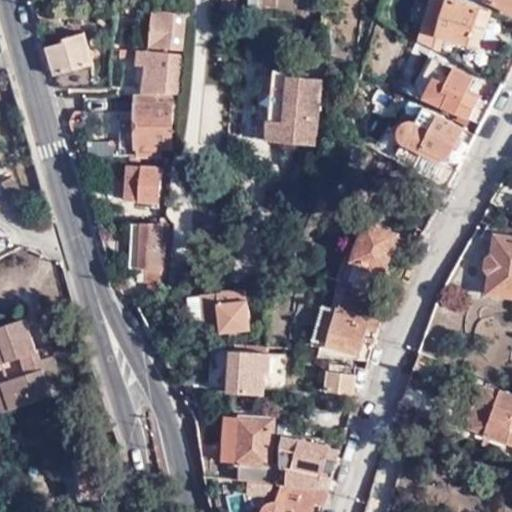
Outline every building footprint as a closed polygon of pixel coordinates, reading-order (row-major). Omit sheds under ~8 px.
[(308,0),(308,12),(320,13),(321,0),(308,0)] [(450,0),(431,0),(420,40),(441,51),(445,37),(480,47),(490,12),(450,0)] [(511,0),(493,0),(511,9),(511,0)] [(185,9),(154,10),(150,47),(180,49),(185,9)] [(60,10),(38,10),(42,23),(61,19),(60,10)] [(67,41),(48,46),(60,89),(86,88),(80,67),(94,62),(85,32),(65,37),(67,41)] [(180,55),(139,51),(136,94),(155,94),(160,94),(161,89),(162,74),(178,75),(180,55)] [(440,104),(456,111),(466,93),(473,76),(457,68),(449,85),(440,104)] [(177,90),(178,75),(162,74),(161,89),(177,90)] [(290,76),(290,77),(289,87),(272,86),(267,139),(315,145),(321,79),(290,76)] [(289,87),(290,77),(273,76),(272,86),(289,87)] [(427,96),(440,104),(449,85),(435,79),(427,96)] [(456,111),(482,123),(492,105),(466,93),(456,111)] [(155,101),(136,101),(137,124),(136,148),(155,149),(171,150),(171,101),(155,101)] [(420,162),(414,170),(448,188),(458,170),(441,160),(444,155),(450,158),(466,129),(441,115),(433,130),(417,121),(412,121),(408,123),(402,128),(401,133),(404,142),(399,150),(420,162)] [(89,156),(120,157),(121,145),(109,145),(110,142),(90,141),(89,156)] [(136,157),(154,157),(155,149),(136,148),(136,157)] [(128,165),(126,200),(160,203),(163,168),(128,165)] [(12,196),(21,189),(12,175),(3,182),(12,196)] [(141,268),(143,224),(130,224),(129,236),(133,237),(132,269),(141,268)] [(174,224),(169,224),(143,224),(141,268),(147,269),(146,294),(155,294),(155,293),(167,292),(174,224)] [(395,290),(403,274),(387,269),(398,235),(367,224),(355,258),(348,256),(340,279),(374,292),(376,284),(395,290)] [(511,237),(499,236),(496,257),(489,259),(488,269),(494,279),(491,295),(511,297),(511,237)] [(310,249),(297,244),(285,280),(298,283),(310,249)] [(175,260),(172,289),(187,291),(189,261),(175,260)] [(346,296),(335,294),(331,308),(323,306),(315,338),(322,340),(329,342),(339,307),(344,308),(346,296)] [(220,319),(221,334),(252,332),(249,300),(221,302),(220,296),(204,297),(205,319),(220,319)] [(329,342),(322,340),(319,352),(318,357),(357,361),(369,325),(379,328),(383,315),(373,312),(375,304),(346,296),(344,308),(339,307),(329,342)] [(0,382),(5,381),(14,408),(54,394),(50,384),(65,379),(57,354),(42,358),(28,316),(0,325),(0,373),(1,376),(0,376),(0,382)] [(422,353),(442,360),(456,326),(434,318),(422,353)] [(273,349),(266,349),(257,349),(257,353),(231,352),(229,392),(264,394),(267,372),(271,373),(273,349)] [(229,392),(231,352),(219,350),(217,392),(229,392)] [(327,366),(323,392),(351,395),(354,371),(327,366)] [(0,400),(3,411),(14,408),(5,381),(0,382),(0,400)] [(507,442),(511,427),(511,394),(504,392),(504,393),(484,385),(468,427),(507,442)] [(409,389),(403,404),(422,411),(428,396),(409,389)] [(428,396),(422,411),(447,422),(455,406),(428,395),(428,396)] [(226,443),(201,441),(203,459),(241,463),(240,480),(278,483),(278,468),(278,463),(270,462),(275,420),(227,415),(226,443)] [(24,446),(22,432),(13,433),(15,447),(24,446)] [(288,485),(326,489),(329,477),(322,476),(329,448),(284,436),(280,449),(284,450),(284,469),(289,468),(288,485)] [(80,451),(66,453),(67,466),(81,464),(85,497),(115,493),(111,453),(80,456),(80,451)] [(81,464),(67,466),(72,498),(85,497),(81,464)] [(284,469),(278,468),(278,483),(285,485),(288,485),(289,468),(284,469)] [(272,485),(251,483),(250,494),(271,496),(272,485)] [(324,506),(328,489),(326,489),(288,485),(285,485),(280,499),(271,501),(266,507),(263,511),(311,511),(314,504),(324,506)]
